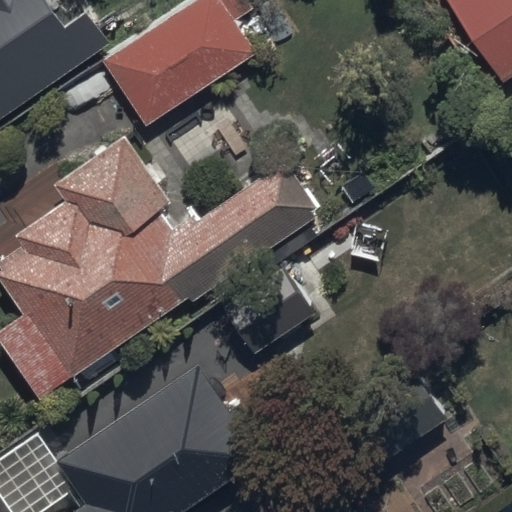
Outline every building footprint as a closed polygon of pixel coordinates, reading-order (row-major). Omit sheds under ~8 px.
[(50,0),(0,0),(0,119),(113,42),(91,11),(68,26),(50,0)] [(220,0),(215,0),(112,72),(151,128),(258,54),(220,0)] [(511,0),(447,0),(505,84),(511,79),(511,0)] [(142,163),(0,253),(0,255),(81,381),(332,221),(296,165),(188,234),(142,163)] [(205,370),(63,470),(93,511),(194,511),(269,460),(205,370)]
